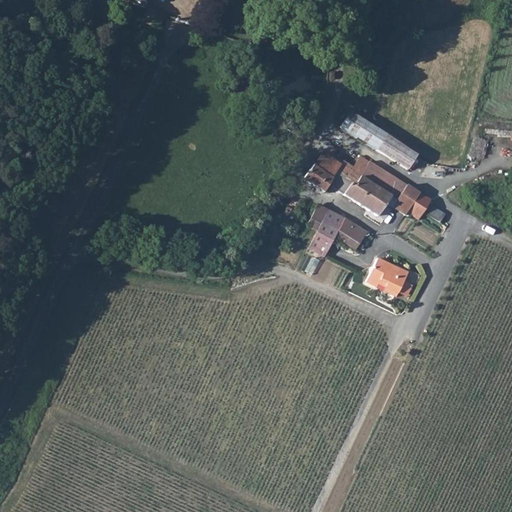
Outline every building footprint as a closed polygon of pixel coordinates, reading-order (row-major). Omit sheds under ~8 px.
[(146,9),(142,22),(160,28),(165,16),(165,14),(147,7),(146,9)] [(345,102),(339,110),(343,112),(344,113),(346,111),(349,105),(345,102)] [(287,142),(299,150),(319,115),(307,108),(287,142)] [(349,114),(339,129),(406,172),(415,157),(349,114)] [(328,142),(303,178),(323,191),(328,184),(343,160),(335,154),(338,149),(328,142)] [(343,160),(328,184),(344,194),(350,183),(353,185),(358,177),(368,161),(360,155),(352,166),(343,160)] [(368,161),(358,177),(389,197),(388,200),(398,206),(418,218),(423,212),(428,204),(430,200),(368,161)] [(462,167),(430,164),(429,170),(435,172),(435,176),(452,178),(461,174),(462,167)] [(350,183),(344,194),(378,215),(388,200),(389,197),(358,177),(353,185),(350,183)] [(307,222),(306,224),(316,230),(319,225),(328,209),(319,204),(307,222)] [(428,204),(423,212),(438,222),(443,213),(428,204)] [(287,207),(279,222),(284,225),(287,227),(296,211),(287,207)] [(344,217),(333,234),(335,236),(337,237),(344,241),(354,224),(344,217)] [(284,225),(279,222),(276,220),(271,229),(280,233),(284,225)] [(354,224),(344,241),(356,249),(367,232),(354,224)] [(316,230),(307,246),(324,255),(335,236),(333,234),(319,225),(316,230)] [(378,258),(368,282),(377,287),(380,281),(389,285),(387,289),(398,294),(408,272),(378,258)]
